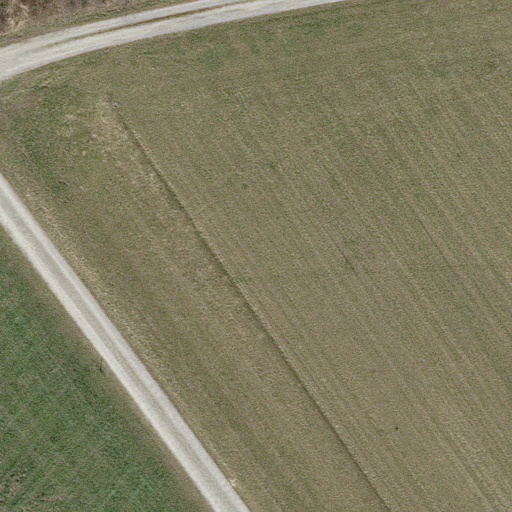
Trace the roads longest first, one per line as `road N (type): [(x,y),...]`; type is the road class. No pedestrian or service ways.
road 1 (track): [(0,191),(242,511)]
road 2 (track): [(284,0),(99,32),(0,67)]
